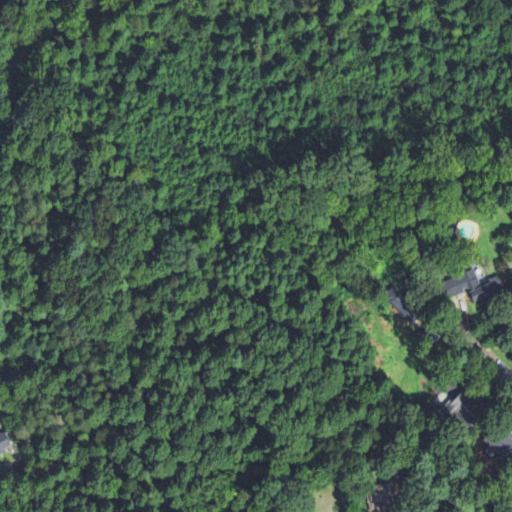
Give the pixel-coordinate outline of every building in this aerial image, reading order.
[(480,284),(497,276),(502,288),(495,291),(497,296),(477,304),(475,300),(473,301),(468,289),(467,287),(463,289),(464,291),(448,299),(441,283),(457,276),(459,280),(463,278),(461,274),(473,268),(480,284)] [(439,335),(431,325),(420,333),(428,343),(439,335)] [(453,399),(465,386),(487,407),(467,427),(456,416),(451,422),(439,410),(451,398),(453,399)] [(511,434),(511,435),(511,464),(509,467),(482,438),(497,424),(509,437),(511,434)] [(0,452),(9,449),(1,428),(0,428),(0,452)] [(371,486),(389,483),(391,482),(391,480),(399,478),(399,480),(404,479),(408,499),(393,502),(393,506),(376,510),(369,511),(365,488),(371,487),(371,486)]
